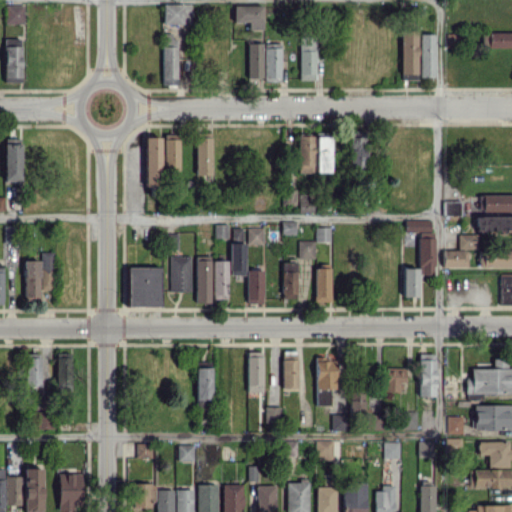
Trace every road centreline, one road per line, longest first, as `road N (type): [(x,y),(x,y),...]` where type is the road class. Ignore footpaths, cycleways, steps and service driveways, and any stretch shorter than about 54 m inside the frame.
road 1 (residential): [(0,325),(511,323)]
road 2 (residential): [(104,168),(104,511)]
road 3 (residential): [(170,105),(510,105)]
road 4 (residential): [(79,119),(98,133),(114,131),(130,113),(130,97),(114,80),(91,81),(77,97),(79,119)]
